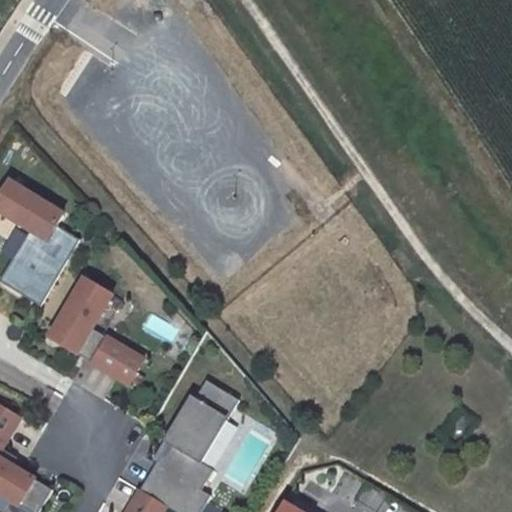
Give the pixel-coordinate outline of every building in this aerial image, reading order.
[(63,215),(9,182),(0,196),(0,211),(48,241),(63,215)] [(112,295),(85,279),(50,338),(128,385),(144,359),(92,328),(112,295)] [(238,401),(205,381),(195,399),(191,396),(163,442),(175,450),(163,469),(156,464),(140,492),(166,508),(172,511),(201,511),(211,496),(202,491),(214,471),(196,460),(222,416),(227,419),(238,401)] [(20,419),(0,406),(0,494),(28,511),(39,511),(53,490),(9,464),(14,456),(2,449),(20,419)] [(163,511),(166,508),(140,492),(127,511),(163,511)] [(298,511),(284,503),(278,511),(298,511)]
